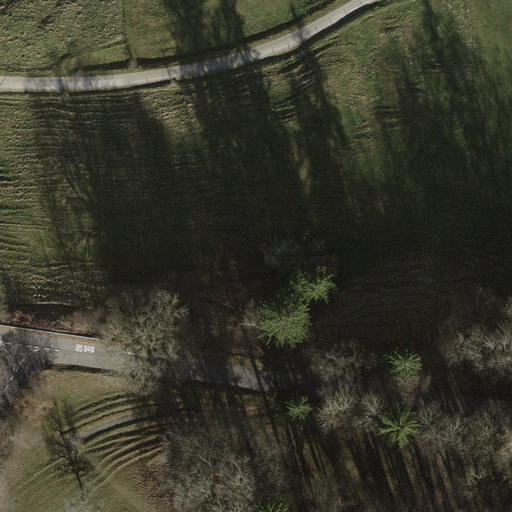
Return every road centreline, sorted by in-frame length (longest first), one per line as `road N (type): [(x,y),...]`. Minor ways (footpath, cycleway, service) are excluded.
road 1 (unclassified): [(15,344),(511,411)]
road 2 (track): [(373,0),(237,65),(108,87),(0,87)]
road 3 (track): [(270,379),(262,406),(154,413),(68,441)]
